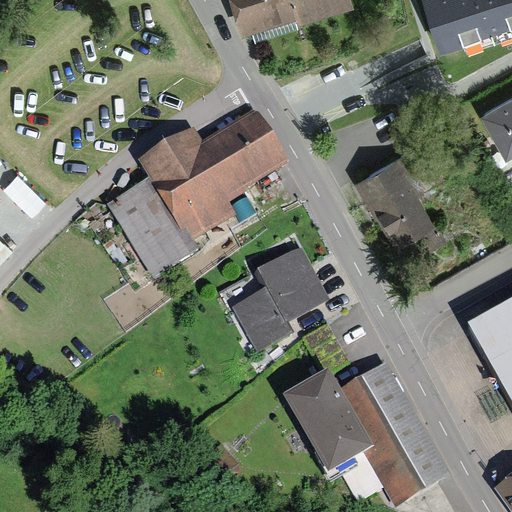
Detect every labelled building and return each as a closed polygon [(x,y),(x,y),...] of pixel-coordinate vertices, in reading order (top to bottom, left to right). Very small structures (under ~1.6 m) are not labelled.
[(229,0),(243,39),(297,21),(299,29),(356,10),(353,0),(229,0)] [(511,0),(425,0),(442,51),(496,33),(498,41),(511,36),(511,0)] [(511,100),(481,118),(507,164),(511,161),(511,100)] [(138,254),(152,276),(194,250),(176,221),(278,157),(251,115),(208,142),(212,147),(199,156),(185,134),(141,162),(149,176),(104,204),(130,244),(140,237),(147,248),(138,254)] [(450,181),(429,146),(402,163),(400,159),(355,186),(394,255),(419,241),(427,255),(447,243),(420,198),(450,181)] [(232,318),(253,352),(328,306),(295,252),(253,278),(265,297),(232,318)] [(511,300),(465,326),(511,410),(511,300)] [(303,338),(319,366),(339,354),(324,326),(303,338)] [(288,407),(327,476),(359,457),(387,507),(439,477),(382,378),(331,407),(321,388),(288,407)] [(511,481),(501,488),(511,503),(511,481)]
